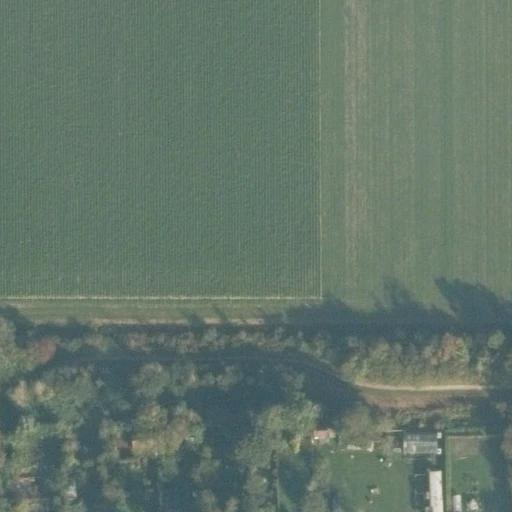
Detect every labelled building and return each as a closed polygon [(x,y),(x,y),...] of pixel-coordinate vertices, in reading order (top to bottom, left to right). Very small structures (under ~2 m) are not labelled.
[(132,440),(134,452),(155,449),(153,436),(132,440)] [(441,455),(441,437),(408,436),(408,454),(441,455)] [(348,449),(373,450),(373,438),(349,437),(348,449)] [(442,511),(441,474),(430,475),(431,511),(442,511)] [(77,511),(76,481),(64,481),(64,511),(77,511)] [(180,511),(179,497),(165,498),(166,511),(180,511)]
